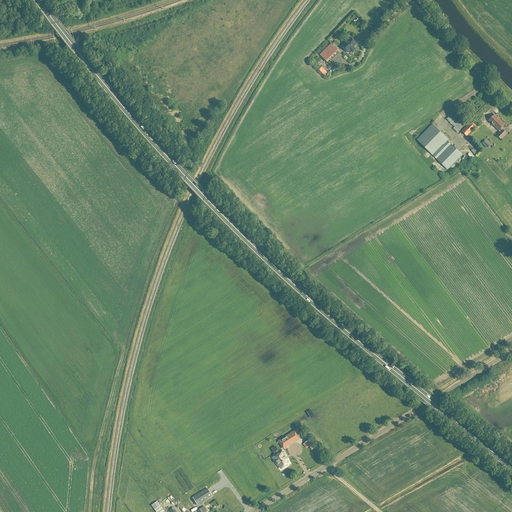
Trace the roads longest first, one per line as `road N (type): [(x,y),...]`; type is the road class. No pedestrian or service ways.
road 1 (trunk): [(511,467),(266,258),(131,116),(37,0)]
road 2 (tertiary): [(253,511),(437,397)]
road 3 (unclassified): [(511,101),(409,0)]
